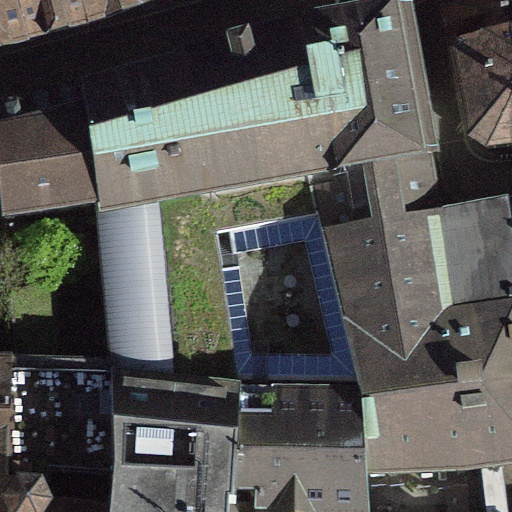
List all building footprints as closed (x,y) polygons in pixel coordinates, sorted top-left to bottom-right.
[(0,0),(0,47),(21,43),(51,36),(89,27),(121,15),(152,3),(159,0),(0,0)] [(511,32),(502,0),(461,0),(445,4),(454,52),(510,35),(511,34),(511,32)] [(511,0),(502,0),(511,32),(511,34),(510,35),(511,43),(511,0)] [(313,217),(356,404),(360,511),(424,511),(472,511),(471,511),(511,511),(511,268),(504,213),(437,226),(405,13),(353,24),(302,35),(180,71),(211,240),(211,242),(313,217)] [(472,143),(486,152),(511,148),(511,43),(510,35),(454,52),(472,143)] [(229,511),(232,496),(234,411),(225,348),(228,348),(219,295),(215,268),(211,242),(211,240),(180,71),(173,73),(82,99),(94,214),(107,384),(109,406),(106,511),(229,511)] [(5,380),(3,403),(109,406),(107,384),(94,214),(82,99),(0,120),(0,257),(10,380),(5,380)] [(0,379),(5,380),(10,380),(0,257),(0,379)] [(360,511),(356,404),(310,405),(310,397),(298,397),(298,404),(269,404),(251,290),(219,295),(228,348),(225,348),(234,411),(232,496),(229,511),(360,511)] [(106,511),(109,406),(3,403),(0,447),(0,478),(4,478),(3,487),(5,492),(4,511),(106,511)]
